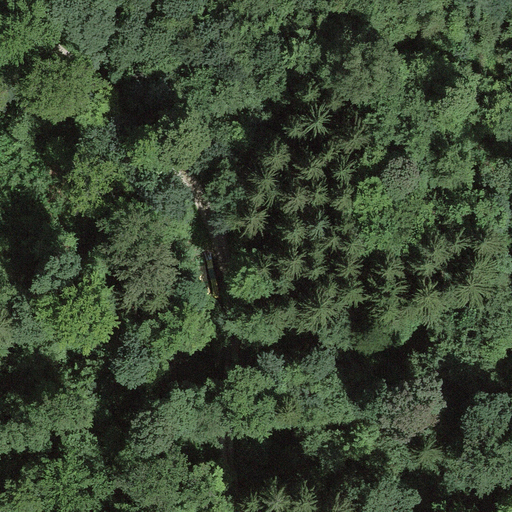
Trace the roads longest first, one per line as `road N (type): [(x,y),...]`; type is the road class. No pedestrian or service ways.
road 1 (track): [(235,511),(226,474),(230,298),(195,188),(104,88),(0,6)]
road 2 (track): [(211,0),(373,58),(511,73)]
